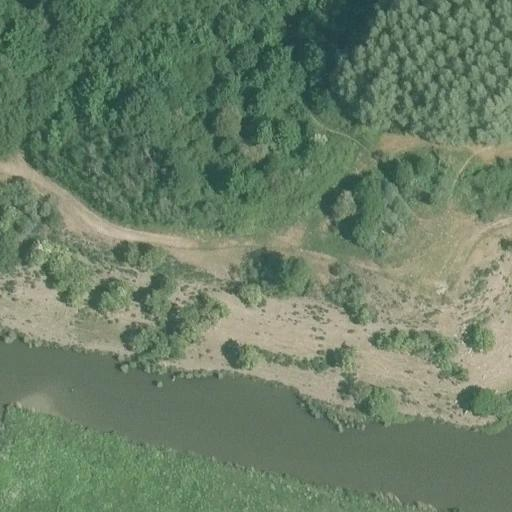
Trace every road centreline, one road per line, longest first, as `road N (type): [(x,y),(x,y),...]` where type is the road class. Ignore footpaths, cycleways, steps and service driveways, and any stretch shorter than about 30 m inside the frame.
road 1 (track): [(0,166),(130,230),(372,265),(456,261),(479,228),(511,215)]
road 2 (track): [(271,249),(363,156),(388,145),(511,152)]
road 3 (track): [(0,159),(20,114),(0,0)]
